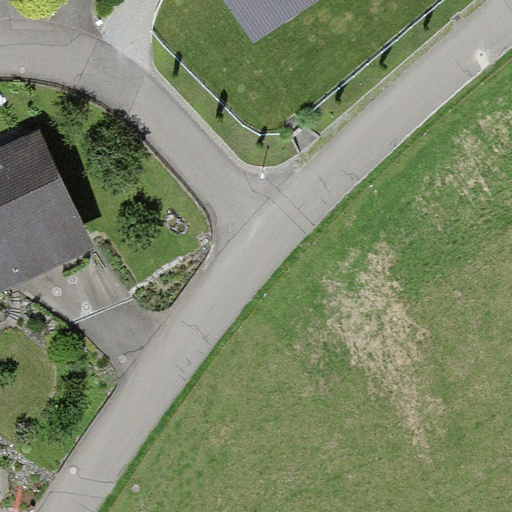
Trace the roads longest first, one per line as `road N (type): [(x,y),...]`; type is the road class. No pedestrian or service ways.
road 1 (residential): [(274,236),(135,84),(66,53),(0,52)]
road 2 (unclassified): [(89,511),(274,236)]
road 3 (unclassified): [(274,236),(511,21)]
